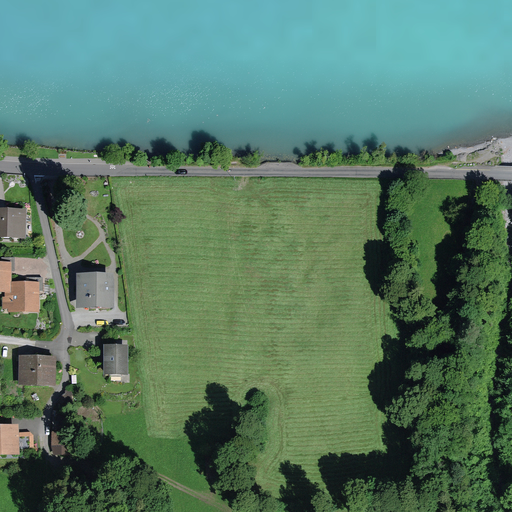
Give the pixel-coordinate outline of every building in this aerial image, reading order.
[(0,235),(22,236),(22,214),(21,214),(21,212),(6,211),(6,214),(0,213),(0,235)] [(0,290),(8,290),(8,286),(8,277),(7,276),(6,276),(6,271),(14,271),(14,258),(2,258),(2,266),(0,266),(0,290)] [(29,278),(29,286),(8,286),(8,290),(8,299),(11,299),(11,310),(36,310),(36,296),(34,296),(34,291),(42,291),(42,278),(29,278)] [(91,306),(91,309),(110,309),(110,293),(108,293),(108,278),(83,278),(83,292),(75,292),(75,298),(82,298),(82,306),(91,306)] [(106,349),(106,374),(126,374),(126,349),(106,349)] [(22,381),(22,383),(52,384),(53,362),(22,361),(22,362),(17,362),(16,381),(22,381)] [(73,394),(56,407),(56,446),(71,446),(73,394)] [(0,452),(16,452),(16,429),(0,430),(0,452)] [(210,454),(212,477),(229,475),(227,452),(210,454)]
